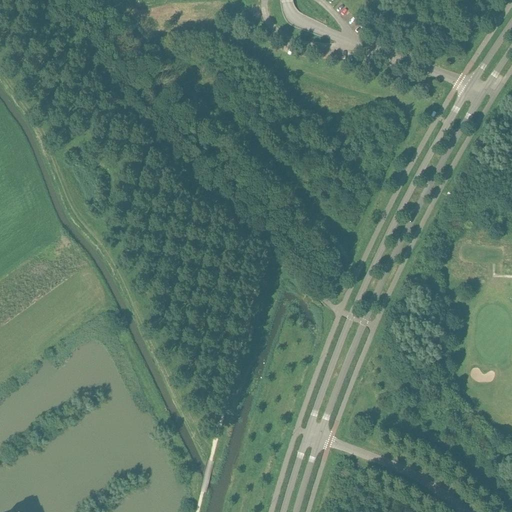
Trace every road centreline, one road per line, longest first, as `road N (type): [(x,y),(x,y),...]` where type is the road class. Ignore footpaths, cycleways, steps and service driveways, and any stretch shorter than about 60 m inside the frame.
road 1 (tertiary): [(469,84),(379,252),(307,433)]
road 2 (tertiary): [(319,437),(404,234),(484,90)]
road 3 (residential): [(469,84),(296,19),(285,0)]
road 4 (residential): [(319,437),(427,483),(464,511)]
